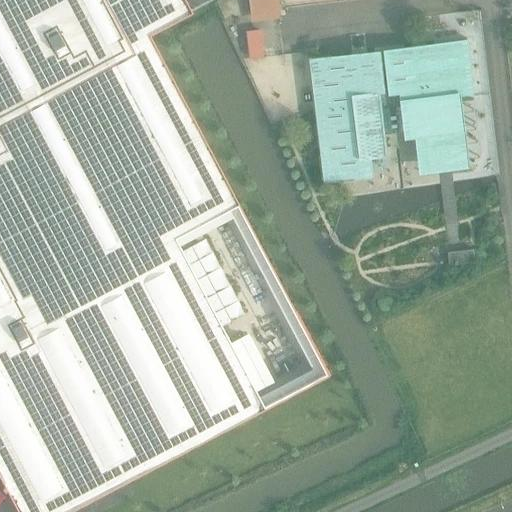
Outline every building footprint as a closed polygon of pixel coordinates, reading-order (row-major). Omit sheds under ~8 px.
[(189,10),(184,0),(0,0),(0,477),(18,511),(60,511),(267,403),(177,233),(236,202),(147,32),(189,10)] [(279,17),(276,0),(249,0),(252,20),(279,17)] [(250,58),(263,56),(260,32),(248,33),(250,58)] [(385,134),(412,131),(413,134),(424,133),(426,151),(436,149),(437,159),(465,156),(466,169),(468,168),(460,96),(472,95),(472,96),(474,96),(468,40),(466,40),(466,43),(434,47),(434,52),(413,55),(416,81),(378,85),(379,92),(371,93),(367,54),(320,60),(312,61),(312,58),(310,58),(325,183),(326,182),(326,180),(370,175),(368,152),(385,150),(386,156),(388,156),(385,134)] [(475,262),(474,250),(448,252),(449,264),(475,262)]
